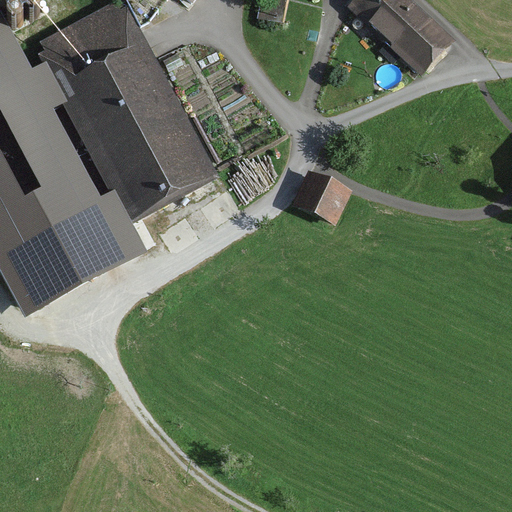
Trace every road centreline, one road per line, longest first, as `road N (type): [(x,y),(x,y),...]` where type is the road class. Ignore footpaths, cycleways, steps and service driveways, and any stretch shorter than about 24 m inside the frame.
road 1 (track): [(253,511),(186,464),(136,408),(110,364),(104,329),(121,299),(264,213),(288,188),(301,132)]
road 2 (track): [(0,237),(61,312),(104,329)]
